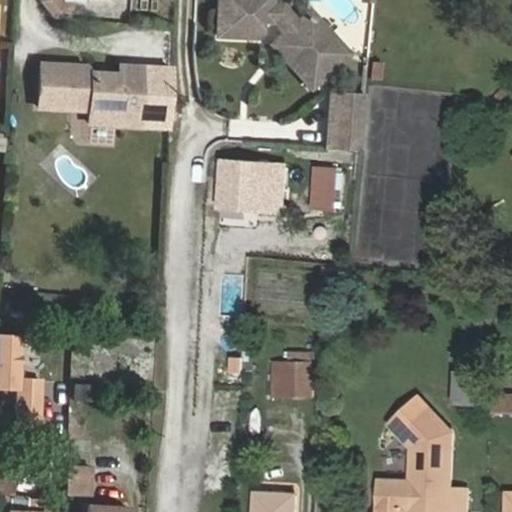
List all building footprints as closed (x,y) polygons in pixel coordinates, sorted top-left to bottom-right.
[(40,0),(40,5),(40,16),(70,19),(71,3),(63,2),(59,0),(40,0)] [(220,0),(218,37),(255,40),(260,35),(261,24),(274,25),(284,36),(275,44),(299,70),(314,67),(325,79),(350,55),(317,18),(305,18),(298,25),(283,8),(273,8),(273,0),(220,0)] [(78,65),(41,63),(39,106),(90,109),(90,122),(128,123),(129,111),(140,111),(142,65),(120,64),(119,73),(78,71),(78,65)] [(340,93),(338,112),(363,114),(365,95),(340,93)] [(338,112),(335,148),(360,150),(363,114),(338,112)] [(288,166),(225,161),(223,185),(227,185),(225,203),(258,206),(258,210),(273,212),(274,187),(286,188),(288,166)] [(317,168),(316,208),(337,210),(340,170),(317,168)] [(315,395),(315,364),(277,364),(277,395),(315,395)] [(457,371),(456,405),(490,406),(491,373),(457,371)] [(17,378),(15,424),(42,425),(43,379),(17,378)] [(92,384),(74,382),(72,397),(91,399),(92,384)] [(511,394),(495,394),(494,412),(511,412),(511,394)] [(382,511),(417,511),(454,511),(455,490),(455,450),(455,433),(416,398),(398,417),(414,431),(406,440),(414,448),(413,481),(383,480),(382,511)] [(398,417),(390,427),(406,440),(414,431),(398,417)] [(94,466),(66,465),(64,494),(92,495),(94,466)] [(14,475),(0,473),(0,492),(13,494),(14,475)] [(470,511),(471,490),(455,490),(454,511),(470,511)] [(297,511),(298,496),(260,494),(258,511),(297,511)] [(27,511),(28,497),(0,496),(0,511),(8,511),(27,511)] [(28,497),(27,511),(44,511),(44,498),(28,497)]
